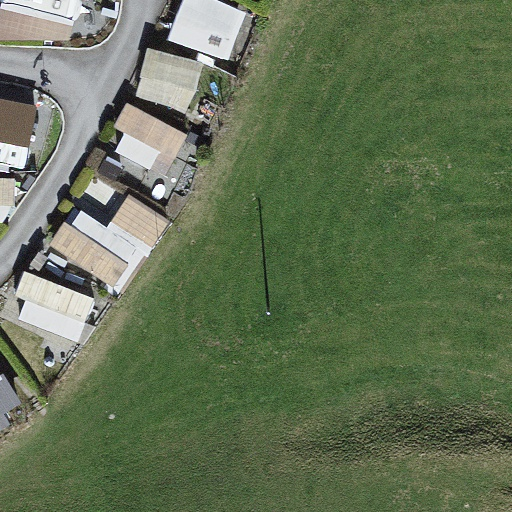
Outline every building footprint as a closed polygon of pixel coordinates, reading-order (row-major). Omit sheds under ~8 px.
[(6,0),(6,32),(82,33),(82,0),(6,0)] [(176,0),(167,28),(229,49),(246,0),(176,0)] [(186,103),(206,53),(153,31),(133,82),(186,103)] [(0,152),(21,158),(36,102),(0,92),(0,152)] [(116,147),(177,156),(185,107),(123,98),(116,147)] [(0,222),(12,222),(13,164),(0,163),(0,222)] [(99,272),(128,284),(162,207),(74,169),(14,306),(73,332),(99,272)] [(0,412),(23,401),(0,353),(0,412)]
